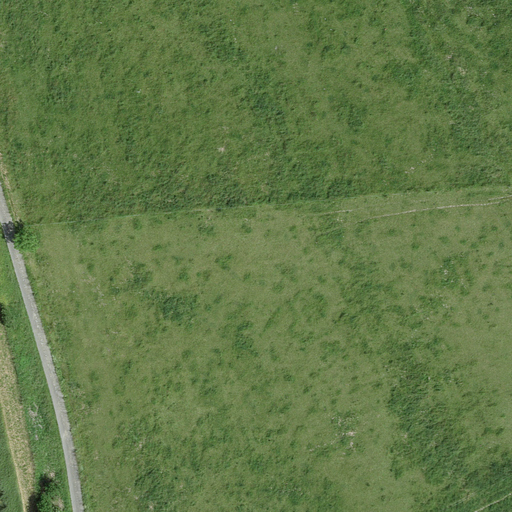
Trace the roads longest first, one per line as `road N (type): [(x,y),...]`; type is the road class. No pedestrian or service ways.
road 1 (track): [(75,511),(59,410),(0,213)]
road 2 (track): [(511,188),(408,0)]
